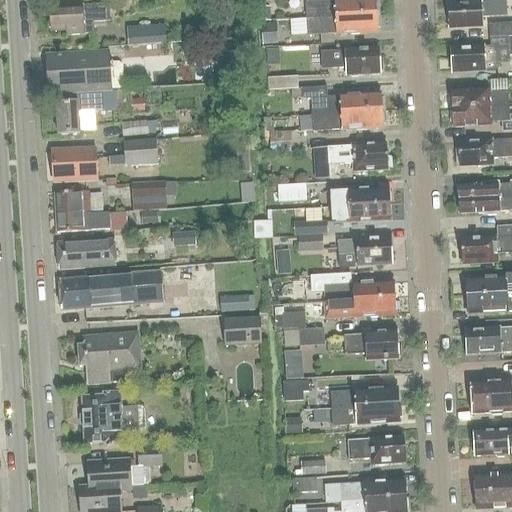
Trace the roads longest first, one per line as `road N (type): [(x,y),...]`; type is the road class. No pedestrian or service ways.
road 1 (unclassified): [(47,511),(11,0)]
road 2 (residential): [(440,511),(412,0)]
road 3 (unclassified): [(0,204),(19,511)]
